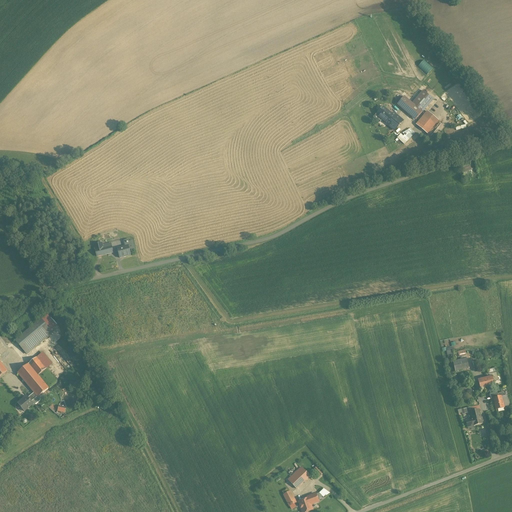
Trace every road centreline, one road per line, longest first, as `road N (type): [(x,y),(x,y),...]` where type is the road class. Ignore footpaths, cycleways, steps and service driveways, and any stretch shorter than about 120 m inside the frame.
road 1 (unclassified): [(0,300),(268,239),(366,190),(511,142)]
road 2 (unclassified): [(358,511),(511,451)]
